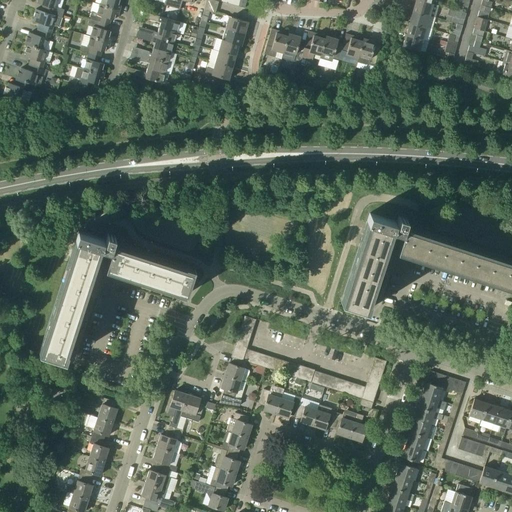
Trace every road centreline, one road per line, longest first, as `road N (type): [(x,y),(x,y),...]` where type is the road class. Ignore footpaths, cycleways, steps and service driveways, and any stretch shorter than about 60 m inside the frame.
road 1 (residential): [(113,511),(151,393),(199,310),(221,291)]
road 2 (secondary): [(344,154),(218,154),(120,167)]
road 3 (secondary): [(120,167),(344,154)]
road 4 (residential): [(131,0),(104,93),(0,108)]
road 5 (residential): [(357,511),(411,348)]
road 6 (secondary): [(511,166),(344,154)]
road 7 (secondary): [(0,189),(120,167)]
